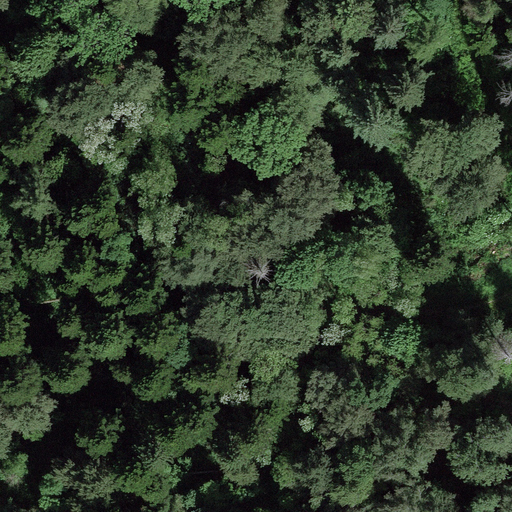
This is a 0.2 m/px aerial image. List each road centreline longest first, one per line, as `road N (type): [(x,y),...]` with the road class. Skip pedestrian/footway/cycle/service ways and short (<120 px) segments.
road 1 (track): [(265,511),(286,455),(293,357),(323,314),(353,306),(464,312),(511,298)]
road 2 (track): [(511,136),(482,78),(458,0)]
